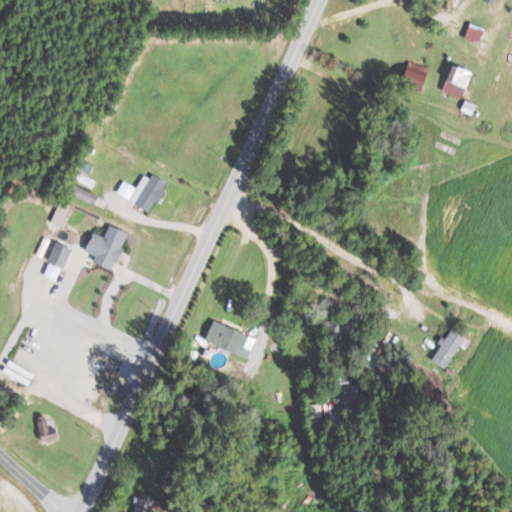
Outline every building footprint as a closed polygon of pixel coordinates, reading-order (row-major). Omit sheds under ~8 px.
[(478,43),(481,28),(466,24),(462,39),(478,43)] [(425,69),(405,59),(394,82),(415,92),(425,69)] [(461,98),(467,71),(447,67),(441,93),(461,98)] [(140,186),(126,179),(120,192),(153,210),(158,199),(164,202),(169,191),(166,189),(169,182),(148,171),(140,186)] [(54,223),(66,226),(71,204),(59,201),(54,223)] [(118,269),(126,247),(125,246),(131,231),(112,223),(108,236),(97,231),(89,251),(99,255),(97,260),(118,269)] [(68,266),(75,247),(57,241),(51,260),(68,266)] [(48,277),(60,278),(62,264),(50,262),(48,277)] [(251,357),(260,337),(216,318),(208,339),(251,357)] [(448,368),(469,335),(453,325),(432,357),(448,368)] [(312,404),(312,417),(324,416),(323,403),(312,404)] [(44,441),(62,436),(60,426),(54,428),(51,418),(39,421),(44,441)] [(152,511),(159,499),(145,492),(134,511),(152,511)]
